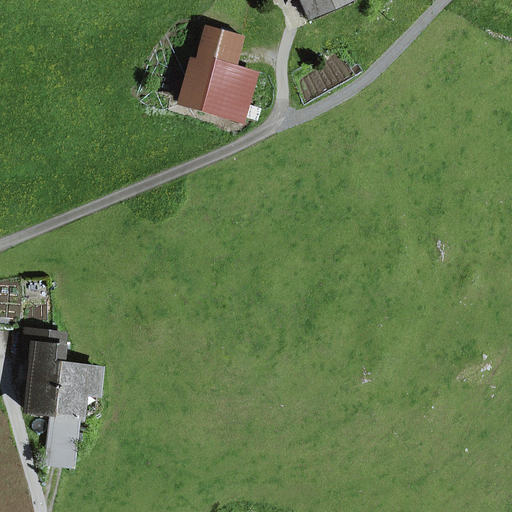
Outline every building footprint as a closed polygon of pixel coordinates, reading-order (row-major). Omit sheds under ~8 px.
[(267,0),(302,0),(308,14),(340,0),(264,0),(265,1),(267,0)] [(181,102),(240,119),(253,75),(233,69),(242,37),(206,27),(197,59),(194,58),(181,102)] [(52,413),(53,413),(59,365),(63,335),(27,331),(26,344),(33,345),(25,410),(52,413)] [(59,365),(53,413),(78,417),(79,411),(82,392),(95,394),(98,370),(59,365)] [(79,411),(93,412),(95,394),(82,392),(79,411)] [(52,413),(46,463),(74,467),(80,417),(78,417),(53,413),(52,413)]
